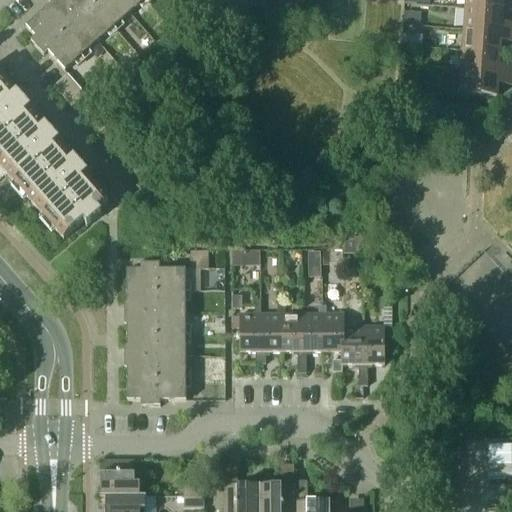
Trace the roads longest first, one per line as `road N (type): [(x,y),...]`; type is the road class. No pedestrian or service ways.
road 1 (residential): [(392,511),(391,489),(314,427),(213,428)]
road 2 (tertiary): [(52,444),(52,329),(0,265)]
road 3 (residential): [(125,195),(0,54)]
road 4 (residential): [(213,428),(197,428),(182,443),(52,444)]
